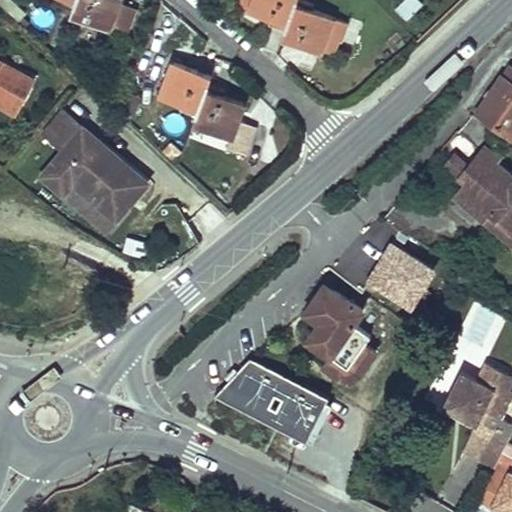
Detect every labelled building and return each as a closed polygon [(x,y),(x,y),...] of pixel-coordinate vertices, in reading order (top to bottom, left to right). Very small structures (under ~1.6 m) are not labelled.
[(19,7),(11,0),(0,0),(0,6),(15,20),(25,11),(19,7)] [(121,0),(77,0),(75,7),(72,16),(74,17),(85,21),(109,30),(127,37),(132,23),(115,16),(120,2),(121,0)] [(286,30),(296,0),(240,0),(239,5),(238,6),(271,19),(271,23),(286,30)] [(335,17),(313,9),(314,4),(301,0),(296,0),(286,30),(284,38),(321,52),(330,29),(335,17)] [(418,0),(405,0),(396,11),(408,21),(423,4),(418,0)] [(138,9),(120,2),(115,16),(132,23),(138,9)] [(85,21),(74,17),(69,29),(79,33),(85,21)] [(0,103),(16,113),(34,80),(0,60),(0,103)] [(181,108),(198,115),(209,85),(213,75),(176,61),(162,95),(184,103),(181,108)] [(511,64),(478,114),(511,135),(511,64)] [(195,123),(232,138),(228,149),(246,156),(258,129),(239,121),(246,104),(225,95),(226,90),(209,85),(198,115),(195,123)] [(128,90),(125,98),(135,108),(141,95),(128,90)] [(135,108),(125,98),(120,109),(133,114),(135,108)] [(45,133),(63,150),(83,127),(64,110),(45,133)] [(63,150),(43,174),(64,193),(73,182),(116,219),(148,183),(83,127),(63,150)] [(50,162),(60,150),(43,137),(33,149),(50,162)] [(468,182),(456,196),(485,220),(497,206),(511,218),(511,173),(498,162),(502,157),(487,145),(462,177),(468,182)] [(73,182),(64,193),(107,230),(116,219),(73,182)] [(511,218),(497,206),(485,220),(511,241),(511,218)] [(143,256),(146,240),(128,237),(125,252),(143,256)] [(390,239),(366,280),(416,309),(440,268),(390,239)] [(0,294),(18,300),(33,250),(12,244),(10,250),(0,247),(0,294)] [(325,282),(306,312),(319,321),(308,338),(347,366),(364,342),(370,333),(353,322),(363,308),(325,282)] [(347,366),(329,354),(322,365),(344,380),(354,379),(358,376),(374,350),(364,342),(347,366)] [(245,356),(224,400),(312,441),(333,397),(245,356)] [(464,370),(445,406),(479,424),(486,410),(503,418),(511,399),(511,372),(489,361),(480,378),(464,370)] [(511,511),(511,472),(510,472),(493,505),(507,511),(511,511)] [(438,502),(433,511),(453,511),(455,508),(438,502)] [(150,511),(130,503),(125,511),(150,511)]
